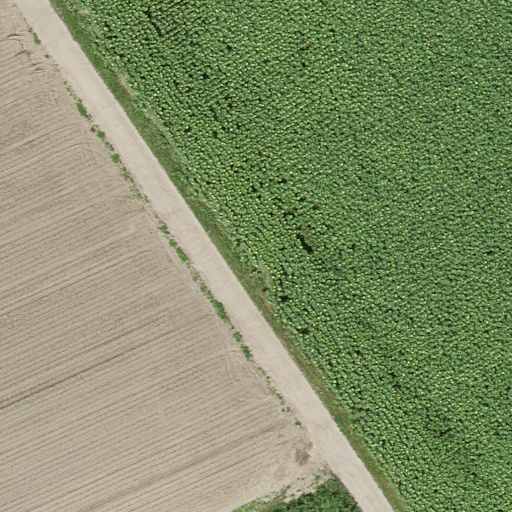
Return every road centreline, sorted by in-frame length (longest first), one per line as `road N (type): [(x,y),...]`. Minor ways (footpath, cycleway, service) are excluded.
road 1 (track): [(386,511),(41,0)]
road 2 (track): [(243,511),(267,500),(309,447),(308,391)]
